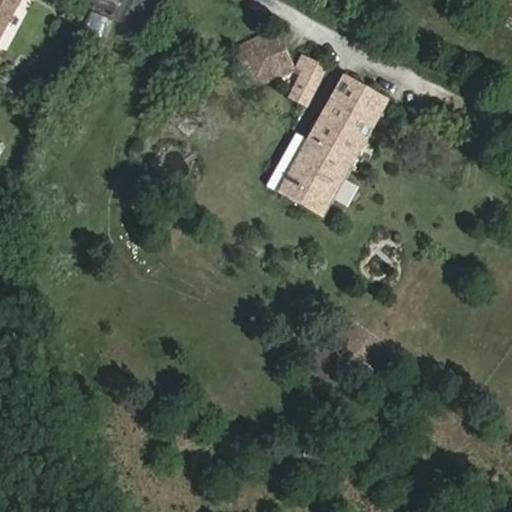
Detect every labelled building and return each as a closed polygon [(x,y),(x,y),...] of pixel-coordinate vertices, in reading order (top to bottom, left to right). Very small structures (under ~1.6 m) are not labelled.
[(0,0),(0,35),(18,0),(0,0)] [(103,43),(113,21),(93,11),(83,33),(103,43)] [(277,30),(234,48),(251,91),(295,72),(277,30)] [(290,98),(308,107),(326,70),(303,58),(298,66),(305,70),(290,98)] [(320,217),(321,218),(386,103),(343,79),(309,138),(278,193),(320,217)] [(194,125),(177,109),(169,118),(186,134),(194,125)] [(265,186),(278,193),(309,138),(296,130),(265,186)] [(290,219),(296,210),(280,201),(274,210),(290,219)] [(476,278),(493,290),(505,273),(488,261),(476,278)]
